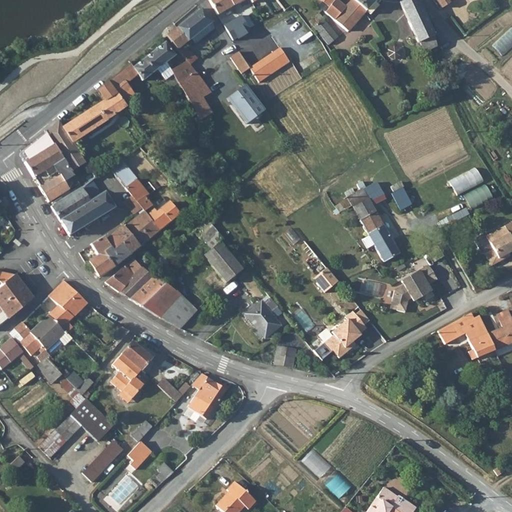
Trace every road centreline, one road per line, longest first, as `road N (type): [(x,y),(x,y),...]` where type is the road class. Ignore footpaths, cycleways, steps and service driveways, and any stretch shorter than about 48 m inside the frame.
road 1 (secondary): [(187,0),(0,153)]
road 2 (residential): [(340,397),(364,367),(511,284)]
road 3 (tertiary): [(340,397),(419,441),(511,510)]
road 4 (tertiary): [(96,288),(222,364),(274,378)]
road 5 (residential): [(148,511),(274,378)]
road 6 (unknown): [(455,34),(455,84),(511,186)]
road 7 (residential): [(0,415),(90,511)]
road 8 (residential): [(511,91),(425,0)]
